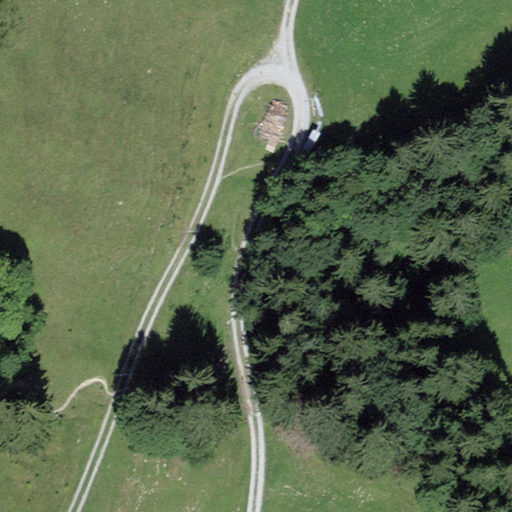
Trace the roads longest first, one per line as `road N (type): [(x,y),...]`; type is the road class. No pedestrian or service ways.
road 1 (track): [(272,75),(239,90),(194,227),(119,394)]
road 2 (track): [(253,511),(255,427),(239,291),(284,170)]
road 3 (track): [(119,394),(72,511)]
